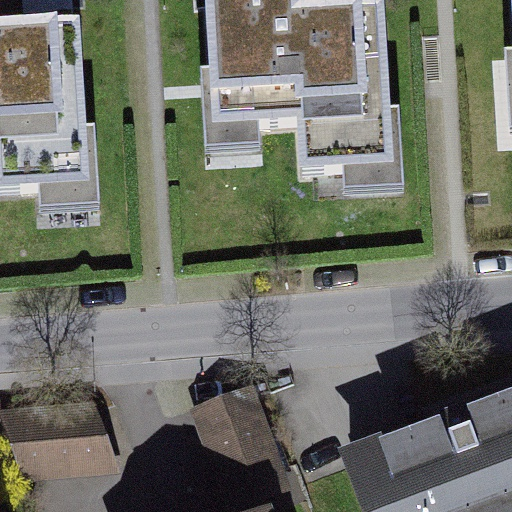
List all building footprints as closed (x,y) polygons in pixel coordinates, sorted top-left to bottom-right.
[(319,0),(225,0),(231,115),(220,116),(223,169),(278,166),(277,153),(316,151),(318,198),(365,196),(366,220),(428,217),(424,127),(410,128),(405,33),(322,37),(319,0)] [(10,7),(0,7),(0,174),(7,174),(9,221),(56,219),(57,243),(119,240),(115,150),(101,151),(96,56),(13,60),(10,7)] [(245,511),(293,495),(259,398),(197,420),(229,511),(245,511)] [(511,511),(511,409),(342,468),(357,511),(511,511)] [(8,426),(15,487),(118,475),(111,414),(8,426)]
